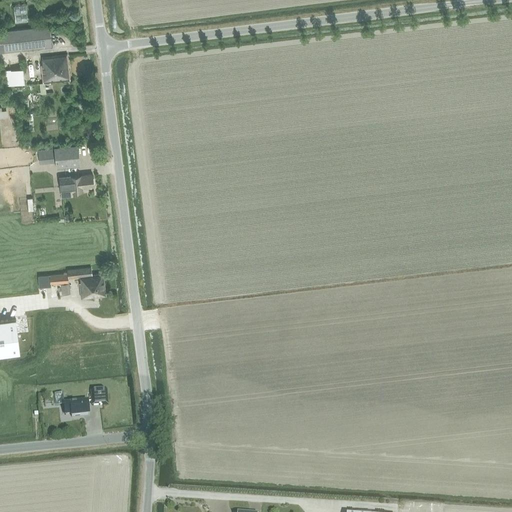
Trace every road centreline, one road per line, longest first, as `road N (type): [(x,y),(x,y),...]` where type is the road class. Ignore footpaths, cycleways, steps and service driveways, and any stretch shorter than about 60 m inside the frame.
road 1 (unclassified): [(103,52),(496,0)]
road 2 (unclassified): [(152,433),(103,52)]
road 3 (unclassified): [(0,449),(152,433)]
